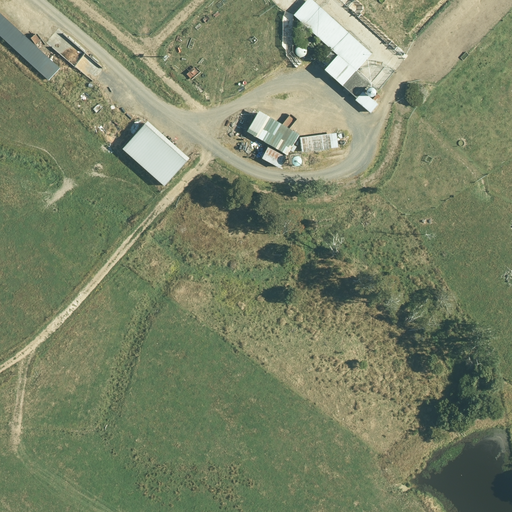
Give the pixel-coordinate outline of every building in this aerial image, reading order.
[(365,95),(366,96),(367,96),(368,97),(369,97),(370,97),(371,96),(372,96),(373,95),(373,94),(374,94),(374,93),(374,92),(374,91),(374,90),(374,89),(373,88),(372,88),(372,87),(371,87),(370,86),(369,86),(368,86),(367,87),(370,84),(355,71),(371,54),(311,0),(307,0),(293,15),(337,54),(323,69),(356,99),(364,91),(364,92),(364,93),(364,94),(365,95)] [(299,135),(257,112),(246,131),(288,155),(299,135)] [(188,159),(146,123),(123,149),(164,185),(188,159)] [(338,147),(336,134),(302,138),(304,151),(338,147)] [(285,157),(267,147),(262,158),(279,168),(285,157)]
